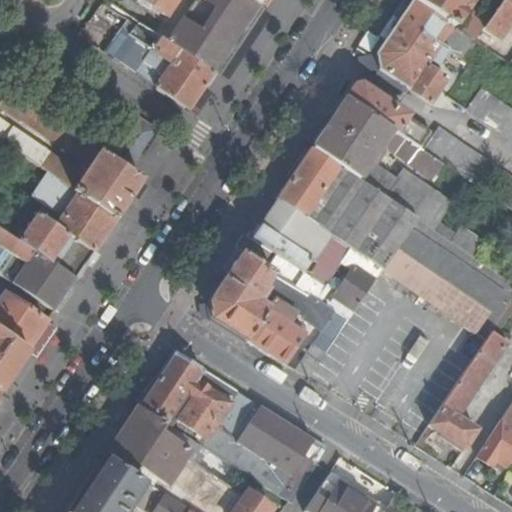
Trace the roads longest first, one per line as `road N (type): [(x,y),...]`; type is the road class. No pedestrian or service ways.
road 1 (residential): [(469,511),(130,299)]
road 2 (unknown): [(321,419),(361,350),(408,301),(443,320),(446,341),(403,403)]
road 3 (residential): [(130,299),(0,496)]
road 4 (residential): [(230,154),(53,32)]
road 5 (residential): [(333,0),(230,154)]
road 6 (residential): [(230,154),(130,299)]
